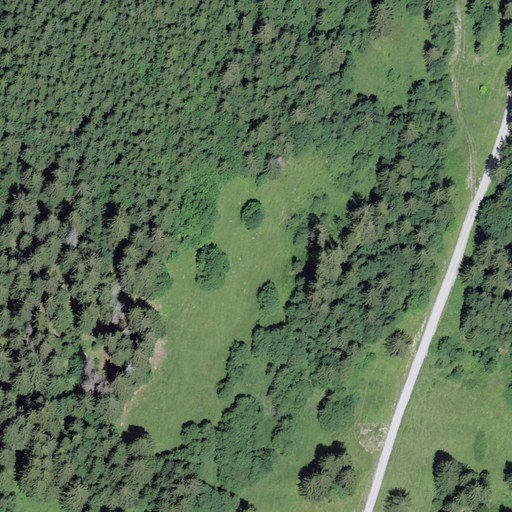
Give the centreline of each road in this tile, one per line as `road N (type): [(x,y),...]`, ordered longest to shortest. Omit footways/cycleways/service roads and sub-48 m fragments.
road 1 (unclassified): [(511,110),(404,408)]
road 2 (track): [(475,208),(457,122),(466,0)]
